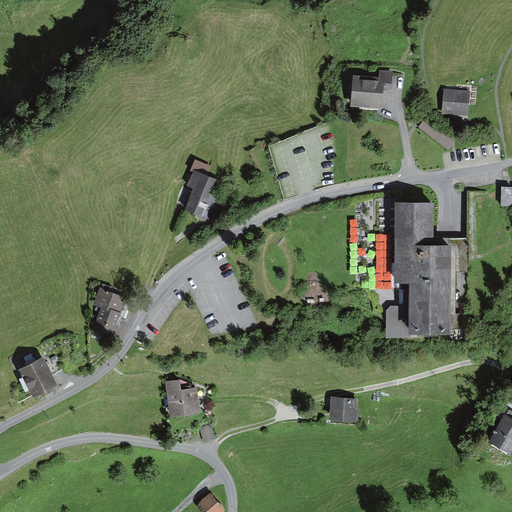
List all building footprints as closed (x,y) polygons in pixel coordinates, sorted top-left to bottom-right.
[(406,65),(382,63),(382,73),(354,71),(352,109),(387,111),(388,92),(405,93),(406,65)] [(471,90),(448,90),(448,112),(471,112),(471,90)] [(456,142),(425,119),(418,128),(449,151),(456,142)] [(208,217),(220,184),(200,177),(188,211),(208,217)] [(511,186),(501,187),(501,206),(511,206),(511,186)] [(388,338),(413,339),(466,337),(464,245),(434,246),(432,202),(394,203),(397,281),(411,281),(412,307),(391,307),(388,312),(388,338)] [(126,300),(101,290),(96,304),(104,307),(94,331),(111,338),(126,300)] [(49,351),(26,363),(40,389),(63,377),(49,351)] [(186,376),(169,379),(178,417),(207,410),(201,384),(188,385),(186,376)] [(364,396),(341,396),(341,419),(364,419),(364,396)] [(511,405),(497,441),(511,447),(511,405)] [(213,424),(202,427),(205,440),(217,437),(213,424)] [(227,511),(213,493),(201,501),(209,511),(227,511)]
